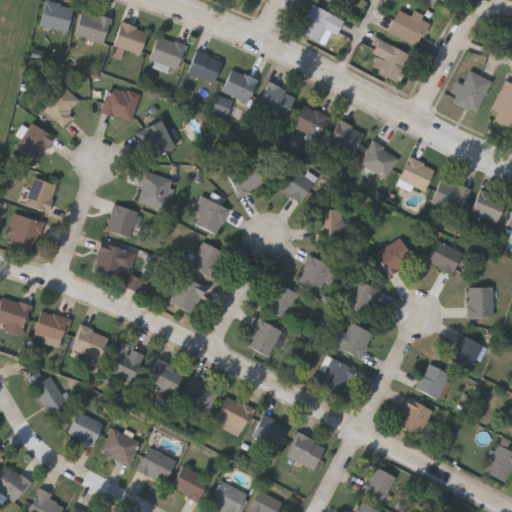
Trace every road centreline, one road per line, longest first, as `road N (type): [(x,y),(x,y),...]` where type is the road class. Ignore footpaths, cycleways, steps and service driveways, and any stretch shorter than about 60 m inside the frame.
road 1 (residential): [(0,263),(121,305),(511,509)]
road 2 (residential): [(363,431),(319,511),(105,487),(38,445),(0,387)]
road 3 (tertiary): [(511,165),(262,40),(154,0)]
road 4 (residential): [(511,6),(482,14),(466,30),(416,121)]
road 5 (residential): [(363,431),(423,316)]
road 6 (residential): [(213,351),(271,239)]
road 7 (residential): [(61,282),(99,165)]
